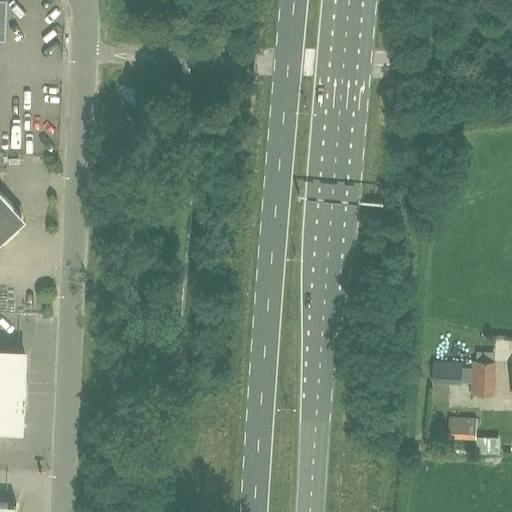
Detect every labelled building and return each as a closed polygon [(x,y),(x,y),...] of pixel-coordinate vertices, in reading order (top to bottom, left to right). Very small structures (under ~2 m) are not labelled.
[(0,242),(26,219),(0,190),(0,242)] [(0,430),(14,431),(23,423),(26,358),(18,349),(0,348),(0,430)] [(433,382),(461,383),(462,363),(434,361),(433,382)] [(495,362),(494,362),(473,361),(472,393),(493,394),(495,362)] [(476,440),(478,418),(449,416),(448,438),(476,440)] [(497,452),(498,438),(478,438),(478,451),(497,452)] [(0,511),(16,511),(17,503),(0,502),(0,511)]
